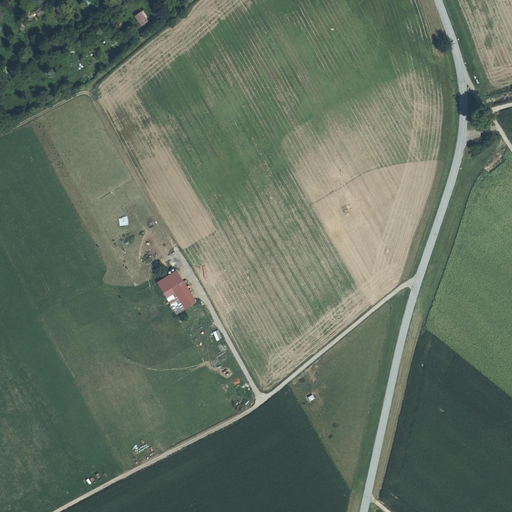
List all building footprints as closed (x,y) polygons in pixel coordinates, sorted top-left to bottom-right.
[(36,10),(39,15),(44,11),(41,6),(36,10)] [(116,13),(121,18),(124,15),(125,16),(127,14),(122,8),(116,13)] [(144,9),(141,11),(146,18),(141,22),(143,25),(151,18),(144,9)] [(141,11),(135,16),(141,22),(146,18),(141,11)] [(121,228),(130,228),(129,219),(120,220),(121,228)] [(176,271),(157,283),(163,293),(172,288),(185,309),(196,303),(176,271)] [(217,341),(223,338),(219,329),(213,332),(217,341)]
